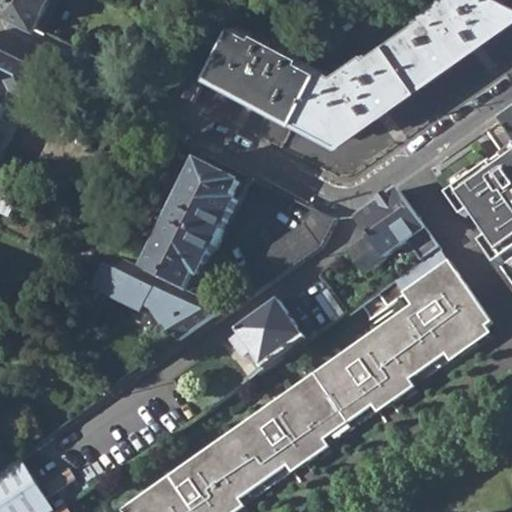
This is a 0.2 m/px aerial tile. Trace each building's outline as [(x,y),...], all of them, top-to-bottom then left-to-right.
[(3,0),(8,11),(39,28),(52,0),(3,0)] [(341,138),(511,17),(511,0),(438,0),(435,3),(437,6),(354,65),(352,62),(342,69),(343,72),(334,77),(228,25),(218,44),(204,70),(341,138)] [(189,101),(204,70),(218,44),(201,36),(173,92),(189,101)] [(0,123),(17,91),(30,97),(44,73),(0,51),(0,123)] [(511,112),(503,119),(511,132),(511,112)] [(486,144),(495,159),(511,149),(511,134),(509,130),(486,144)] [(511,153),(452,196),(468,218),(475,213),(494,238),(486,244),(502,266),(511,259),(511,153)] [(254,178),(205,154),(147,270),(191,292),(198,277),(204,280),(254,178)] [(402,189),(362,218),(372,233),(352,248),(367,268),(427,227),(402,189)] [(339,220),(311,206),(304,221),(236,269),(253,294),(329,242),(339,220)] [(147,270),(105,249),(80,301),(97,310),(109,284),(119,288),(118,292),(149,308),(151,304),(161,309),(185,342),(229,312),(191,292),(147,270)] [(412,301),(118,503),(123,511),(234,511),(241,507),(236,499),(292,459),(298,468),(311,459),(327,448),(320,439),(379,399),(385,408),(398,400),(415,389),(407,378),(453,346),(460,357),(478,345),(471,334),(493,320),(472,291),(448,259),(404,289),(412,301)] [(279,298),(237,329),(261,367),(303,336),(279,298)]
